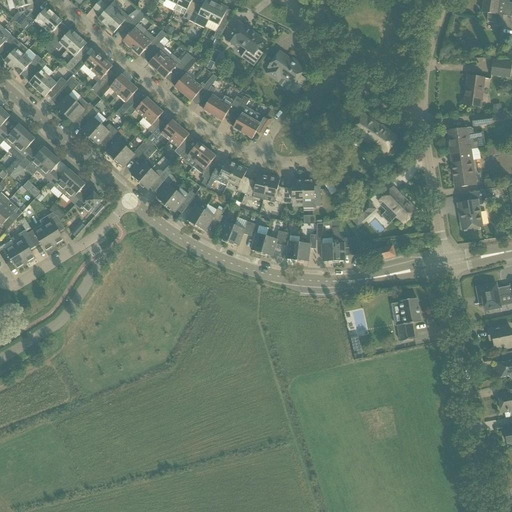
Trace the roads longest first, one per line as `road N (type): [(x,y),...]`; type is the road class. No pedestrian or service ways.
road 1 (tertiary): [(401,272),(329,281),(261,273),(226,263),(129,202)]
road 2 (residential): [(266,162),(225,154),(53,0)]
road 3 (residential): [(483,511),(445,270)]
road 4 (tertiary): [(129,202),(0,83)]
road 5 (unclassified): [(90,240),(98,264),(65,317),(0,360)]
road 6 (residential): [(443,257),(424,126)]
road 7 (residential): [(424,126),(420,68),(444,0)]
road 8 (residential): [(266,162),(291,113),(346,75)]
